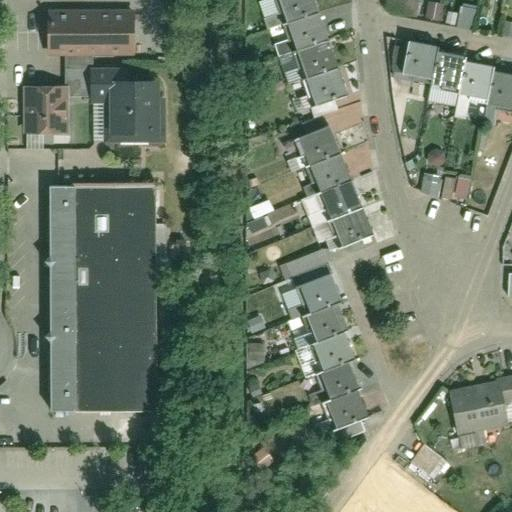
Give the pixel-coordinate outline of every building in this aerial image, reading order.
[(327,119),(359,106),(316,0),(286,0),(280,3),(327,119)] [(384,0),(384,13),(415,14),(415,0),(384,0)] [(132,13),(45,15),(46,63),(65,62),(65,89),(23,90),(24,139),(68,138),(68,106),(106,105),(107,146),(155,145),(153,85),(126,86),(126,71),(93,72),(93,60),(133,60),(132,13)] [(482,103),(511,108),(511,76),(489,73),(490,66),(461,61),(461,57),(430,52),(432,45),(407,41),(401,77),(427,81),(426,85),(454,90),(453,94),(482,99),(482,103)] [(291,51),(277,56),(286,83),(300,78),(291,51)] [(299,140),(346,257),(373,244),(330,129),(299,140)] [(422,173),(421,193),(438,194),(439,174),(422,173)] [(442,198),(467,198),(467,177),(442,177),(442,198)] [(157,184),(50,186),(54,412),(162,409),(157,184)] [(322,403),(338,442),(366,431),(361,420),(369,417),(357,389),(362,387),(352,361),(355,359),(344,332),(348,331),(337,304),(343,302),(331,274),(297,287),(309,316),(305,318),(315,343),(309,346),(319,372),(315,374),(326,401),(322,403)] [(511,274),(504,274),(502,300),(511,300),(511,274)] [(511,406),(511,381),(453,392),(460,434),(511,424),(511,411),(511,407),(511,406)] [(423,443),(409,462),(432,479),(446,461),(423,443)] [(426,511),(409,499),(398,511),(426,511)]
